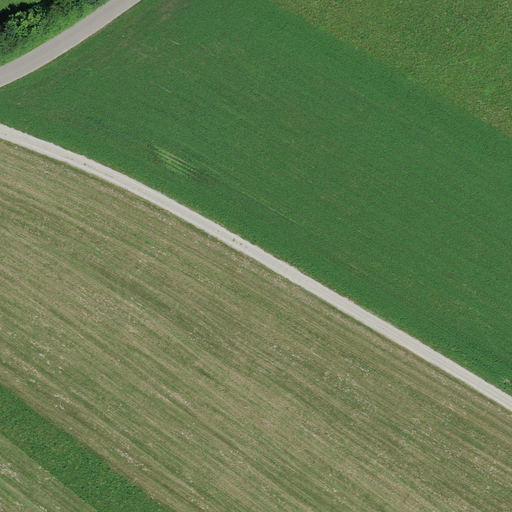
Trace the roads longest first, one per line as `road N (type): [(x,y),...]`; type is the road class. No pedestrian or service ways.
road 1 (track): [(0,126),(152,190),(511,405)]
road 2 (track): [(0,77),(128,0)]
